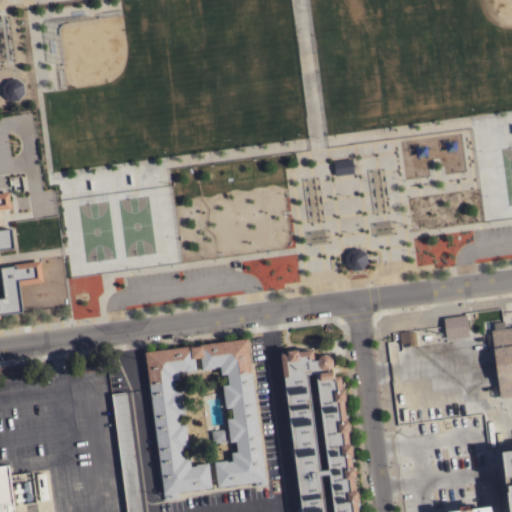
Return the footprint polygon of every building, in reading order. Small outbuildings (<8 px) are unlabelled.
[(23,92),(17,99),(8,101),(2,95),(0,86),(6,79),(15,78),(22,83),(23,92)] [(351,159),(353,173),(334,175),(332,161),(351,159)] [(0,313),(0,192),(8,191),(10,208),(0,209),(0,228),(11,227),(14,248),(0,249),(0,297),(3,297),(0,274),(0,266),(12,265),(12,263),(40,260),(42,281),(18,284),(22,311),(0,313)] [(366,262),(361,269),(352,270),(345,265),(344,256),(349,249),(357,247),(365,253),(366,262)] [(465,314),(468,336),(445,338),(442,317),(465,314)] [(511,395),(499,397),(490,330),(493,329),(492,322),(503,321),(504,328),(511,326),(511,395)] [(416,344),(409,345),(409,342),(399,343),(398,332),(407,330),(407,332),(414,331),(416,344)] [(266,484),(255,486),(254,481),(217,486),(213,461),(226,459),(226,461),(232,460),(231,452),(236,451),(235,441),(229,442),(226,418),(232,417),(231,407),(225,408),(222,385),(227,384),(226,373),(220,374),(219,366),(213,366),(214,368),(201,369),(200,357),(194,358),(196,370),(183,372),(183,371),(178,371),(179,380),(173,380),(174,391),(180,390),(183,413),(177,414),(179,425),(185,424),(188,447),(182,448),(183,458),(189,457),(190,466),(195,465),(195,464),(208,462),(211,487),(177,492),(178,498),(163,500),(144,351),(192,345),(192,346),(200,345),(200,344),(247,338),(266,484)] [(346,421),(348,420),(349,431),(347,431),(349,444),(351,444),(352,455),(350,455),(352,467),(354,466),(355,477),(353,478),(355,490),(357,490),(358,501),(356,501),(357,511),(299,511),(299,505),(300,505),(298,490),(297,490),(296,482),(298,482),(295,462),(293,462),(291,447),(293,447),(291,431),(289,431),(287,416),(289,416),(287,400),(285,401),(283,385),(285,385),(283,377),(280,354),(287,353),(286,350),(297,349),(298,351),(312,349),(313,360),(317,359),(318,357),(319,355),(323,354),(328,354),(330,356),(331,358),(332,360),(332,362),(330,368),(328,369),(328,371),(332,370),(333,376),(340,375),(342,390),(344,389),(345,400),(344,400),(346,421)] [(126,511),(111,393),(125,391),(140,511),(126,511)] [(209,441),(219,440),(217,429),(207,430),(209,441)] [(511,511),(508,511),(506,491),(508,491),(507,486),(505,486),(500,451),(511,449),(511,511)] [(0,511),(0,465),(8,464),(11,486),(13,485),(14,489),(16,489),(15,483),(19,483),(20,488),(24,488),(22,477),(29,476),(32,499),(22,500),(23,504),(16,505),(16,511),(0,511)] [(36,473),(43,472),(47,499),(39,500),(36,473)] [(432,507),(432,511),(478,511),(478,503),(432,507)]
